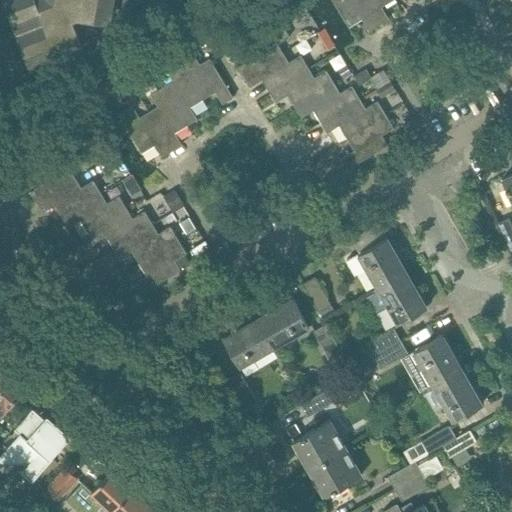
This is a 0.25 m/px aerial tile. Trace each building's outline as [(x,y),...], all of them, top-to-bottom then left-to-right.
[(4,0),(29,67),(83,47),(72,19),(77,18),(106,23),(109,0),(4,0)] [(379,24),(363,0),(332,0),(348,26),(362,18),(369,30),(379,24)] [(363,0),(379,24),(389,18),(382,6),(392,0),(363,0)] [(238,66),(244,76),(283,53),(277,44),(289,36),(281,22),(242,46),(250,59),(238,66)] [(193,51),(179,60),(203,99),(215,91),(222,103),(233,96),(209,58),(200,64),(193,51)] [(288,62),(283,53),(244,76),(250,86),(262,79),(268,89),(307,66),(300,54),(288,62)] [(203,99),(179,60),(166,68),(174,81),(162,88),(168,97),(186,125),(197,119),(190,107),(203,99)] [(339,76),(349,70),(345,64),(335,70),(339,76)] [(314,77),(307,66),(268,89),(276,102),(288,95),(294,106),(333,81),(326,70),(314,77)] [(144,69),(135,74),(141,83),(150,78),(144,69)] [(366,69),(354,76),(359,84),(371,77),(366,69)] [(116,86),(121,94),(130,89),(126,81),(116,86)] [(313,110),(320,121),(358,96),(352,85),(340,92),(333,81),(294,106),(301,117),(313,110)] [(394,90),(389,83),(376,90),(380,98),(394,90)] [(175,132),(186,125),(168,97),(162,88),(151,95),(157,106),(148,112),(172,151),(182,144),(175,132)] [(339,125),(346,138),(385,114),(377,100),(365,107),(358,96),(320,121),(327,132),(339,125)] [(172,151),(148,112),(139,117),(132,106),(118,114),(141,153),(155,145),(162,157),(172,151)] [(394,127),(385,114),(346,138),(354,150),(342,157),(348,168),(387,144),(382,135),(394,127)] [(418,126),(413,118),(402,125),(407,133),(418,126)] [(30,192),(36,202),(76,178),(70,169),(82,161),(74,148),(34,171),(42,184),(30,192)] [(511,174),(502,179),(511,201),(511,174)] [(130,176),(123,181),(129,192),(137,187),(130,176)] [(54,204),(61,216),(100,191),(93,180),(81,187),(76,178),(36,202),(42,212),(54,204)] [(80,220),(87,231),(126,206),(119,195),(107,202),(100,191),(61,216),(68,227),(80,220)] [(173,192),(164,198),(171,211),(181,205),(173,192)] [(106,235),(113,246),(151,222),(144,210),(132,218),(126,206),(87,231),(94,242),(106,235)] [(496,223),(509,252),(511,250),(511,225),(508,217),(496,223)] [(131,250),(139,263),(178,239),(170,226),(158,233),(151,222),(113,246),(119,258),(131,250)] [(378,288),(406,272),(386,237),(358,253),(347,259),(355,274),(366,268),(378,288)] [(178,239),(139,263),(147,275),(135,283),(141,293),(180,270),(174,260),(187,253),(178,239)] [(196,260),(210,251),(205,242),(191,251),(196,260)] [(406,272),(378,288),(398,323),(426,307),(406,272)] [(302,283),(318,311),(331,304),(315,276),(302,283)] [(292,298),(257,318),(274,346),(309,326),(292,298)] [(239,366),(274,346),(257,318),(223,338),(239,366)] [(329,359),(341,352),(325,324),(313,331),(329,359)] [(373,357),(401,341),(393,327),(366,343),(373,357)] [(434,386),(462,369),(442,334),(413,350),(434,386)] [(407,352),(401,341),(373,357),(379,368),(407,352)] [(462,369),(434,386),(453,420),(482,404),(462,369)] [(0,416),(23,390),(21,388),(22,386),(24,387),(25,386),(9,372),(8,373),(9,374),(7,376),(0,370),(0,416)] [(240,372),(228,379),(244,407),(256,400),(240,372)] [(335,400),(328,388),(300,404),(307,416),(335,400)] [(32,408),(14,429),(20,433),(0,456),(4,460),(26,459),(30,462),(21,472),(32,482),(52,458),(50,456),(60,444),(62,445),(70,436),(47,415),(44,418),(32,408)] [(293,441),(309,469),(346,448),(329,420),(293,441)] [(428,453),(442,445),(456,437),(448,424),(421,440),(428,453)] [(470,429),(456,437),(442,445),(449,457),(476,441),(470,429)] [(361,475),(346,448),(309,469),(325,496),(361,475)] [(429,484),(415,460),(387,476),(402,500),(429,484)] [(42,492),(54,503),(75,481),(63,470),(42,492)] [(92,511),(100,505),(107,511),(110,511),(132,490),(111,470),(89,494),(80,485),(63,502),(73,511),(92,511)] [(132,490),(110,511),(150,511),(153,509),(132,490)] [(383,511),(427,511),(423,504),(415,509),(411,501),(399,508),(397,503),(383,511)]
